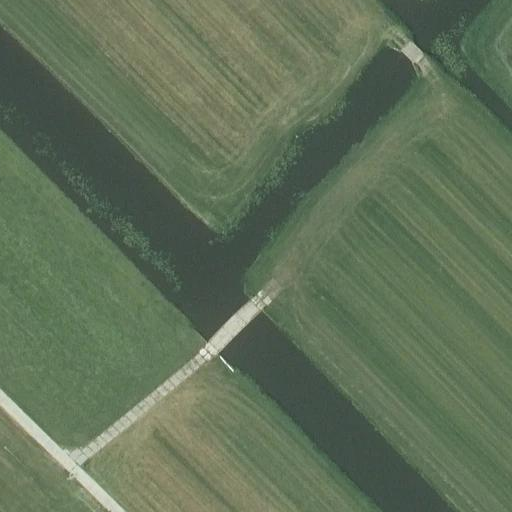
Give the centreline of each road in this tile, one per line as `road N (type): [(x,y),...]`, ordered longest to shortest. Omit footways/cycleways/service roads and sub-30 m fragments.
road 1 (track): [(70,464),(277,283)]
road 2 (track): [(0,395),(118,511)]
